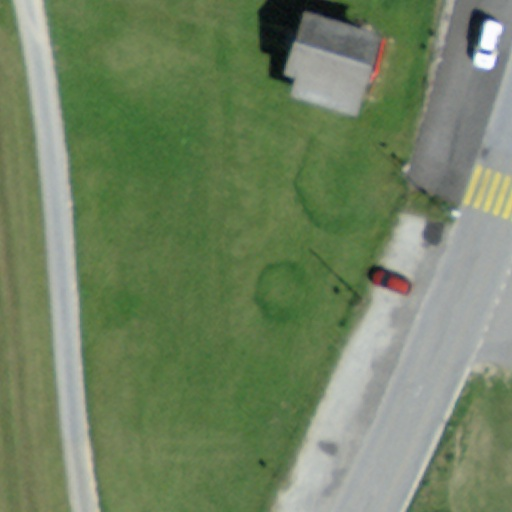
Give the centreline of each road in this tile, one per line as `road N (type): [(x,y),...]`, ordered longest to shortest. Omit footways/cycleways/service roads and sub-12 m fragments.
road 1 (residential): [(29,0),(56,197),(82,511)]
road 2 (primary): [(511,164),(366,511)]
